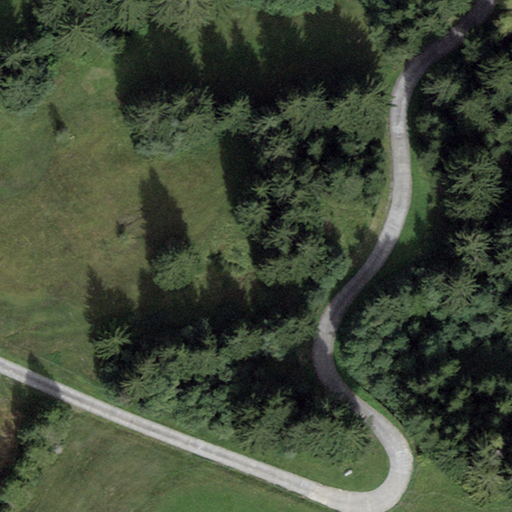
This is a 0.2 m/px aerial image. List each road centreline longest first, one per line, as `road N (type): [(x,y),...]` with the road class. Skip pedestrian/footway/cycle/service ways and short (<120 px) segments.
road 1 (track): [(486,0),(403,96),(400,212),(323,342),(326,388),(397,451),(403,488),(364,511)]
road 2 (track): [(362,511),(0,363)]
